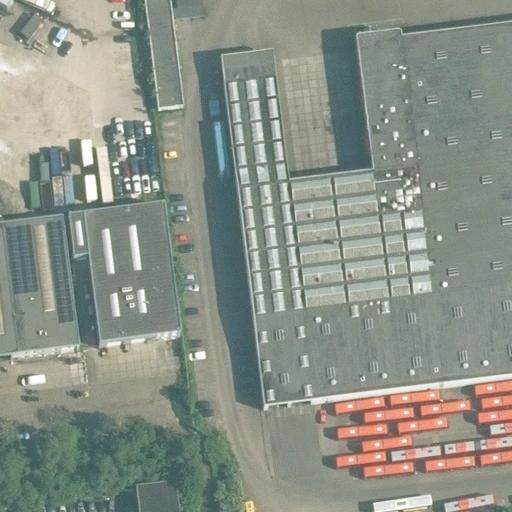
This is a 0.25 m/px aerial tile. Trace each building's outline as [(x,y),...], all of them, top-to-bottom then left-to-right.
[(27,0),(20,0),(0,33),(0,34),(10,41),(20,47),(43,9),(27,0)] [(0,0),(0,33),(20,0),(0,0)] [(143,7),(142,0),(100,0),(102,12),(143,7)] [(151,0),(161,97),(184,94),(175,0),(151,0)] [(205,0),(176,0),(177,9),(206,6),(205,0)] [(104,36),(146,31),(143,7),(102,12),(104,36)] [(60,20),(43,9),(20,47),(38,57),(60,20)] [(237,130),(262,396),(511,373),(511,20),(361,34),(373,169),(290,177),(277,45),(224,50),(230,114),(219,115),(221,132),(237,130)] [(149,55),(146,31),(104,36),(107,60),(149,55)] [(0,57),(10,41),(0,34),(0,57)] [(0,57),(0,81),(7,85),(27,51),(10,41),(0,57)] [(7,85),(24,96),(44,61),(27,51),(7,85)] [(110,84),(151,79),(149,55),(107,60),(110,84)] [(24,96),(72,124),(66,74),(44,61),(24,96)] [(154,103),(151,79),(110,84),(112,108),(154,103)] [(115,131),(157,127),(154,103),(112,108),(115,131)] [(159,151),(157,127),(115,131),(118,155),(159,151)] [(120,179),(162,175),(159,151),(118,155),(120,179)] [(0,155),(0,196),(18,166),(0,155)] [(18,166),(0,196),(0,211),(8,216),(87,207),(18,166)] [(165,199),(162,175),(120,179),(123,203),(165,199)] [(164,207),(67,219),(73,262),(88,260),(99,348),(180,338),(164,207)] [(0,360),(79,351),(62,220),(0,227),(0,360)] [(178,511),(175,486),(136,491),(138,511),(178,511)]
